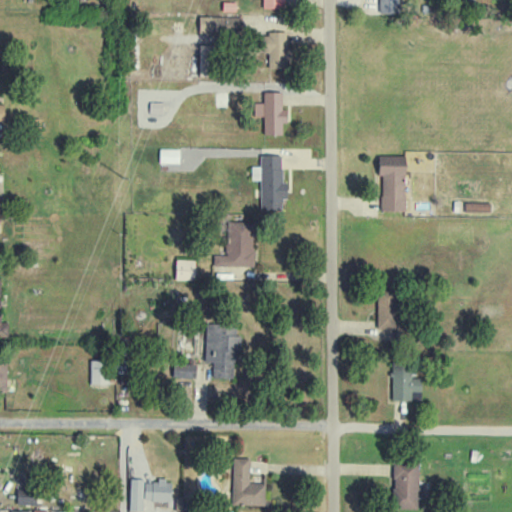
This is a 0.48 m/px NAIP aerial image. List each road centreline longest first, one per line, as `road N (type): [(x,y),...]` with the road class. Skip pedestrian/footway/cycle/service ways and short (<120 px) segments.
road 1 (residential): [(0,422),(511,426)]
road 2 (residential): [(332,511),(329,0)]
